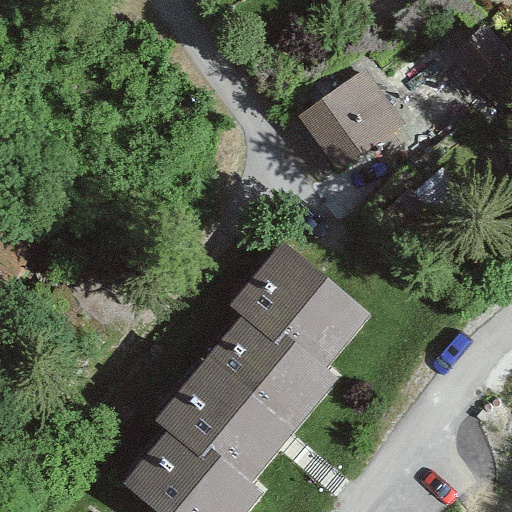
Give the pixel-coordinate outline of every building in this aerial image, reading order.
[(511,99),(511,54),(486,29),(453,62),(502,110),(511,99)] [(402,131),(363,75),(298,120),(337,176),(402,131)] [(46,245),(0,212),(0,308),(0,309),(46,245)] [(371,320),(284,247),(229,313),(241,323),(154,426),(169,438),(128,486),(158,511),(254,511),(266,499),(254,489),(344,382),(329,370),(371,320)] [(83,310),(64,290),(34,319),(52,339),(83,310)]
